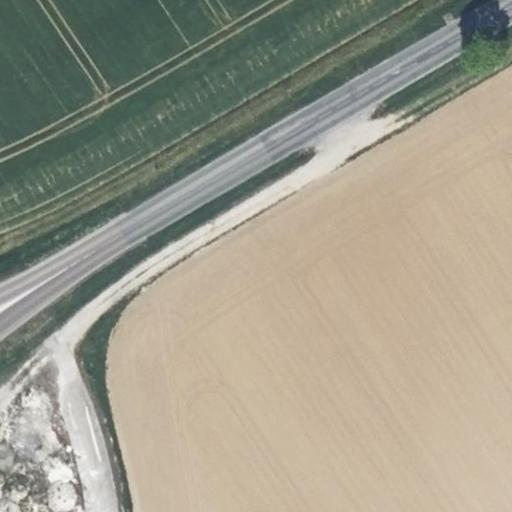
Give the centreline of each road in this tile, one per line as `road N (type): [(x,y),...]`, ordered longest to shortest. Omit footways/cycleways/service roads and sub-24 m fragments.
road 1 (track): [(425,0),(0,245)]
road 2 (secondary): [(137,224),(511,4)]
road 3 (secondary): [(0,324),(137,224)]
road 4 (secondary): [(137,224),(0,293)]
